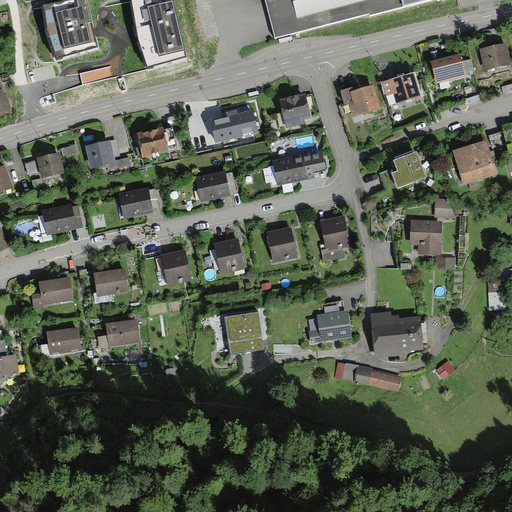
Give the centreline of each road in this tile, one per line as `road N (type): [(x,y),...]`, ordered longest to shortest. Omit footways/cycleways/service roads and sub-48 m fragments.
road 1 (track): [(0,445),(57,394),(92,390),(282,417),(451,477),(511,452)]
road 2 (residential): [(314,56),(352,187),(0,270)]
road 3 (tertiary): [(0,139),(314,56)]
road 4 (tertiary): [(314,56),(511,14)]
